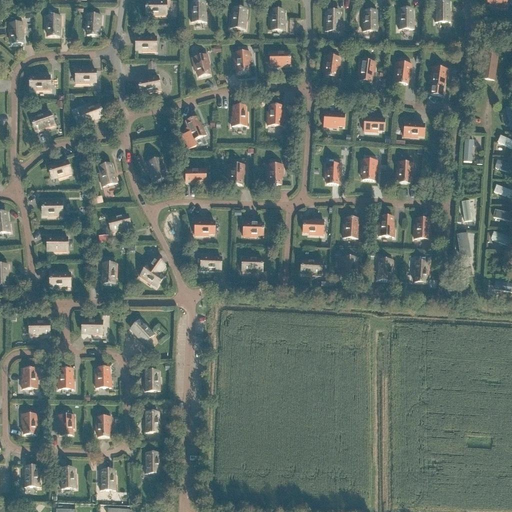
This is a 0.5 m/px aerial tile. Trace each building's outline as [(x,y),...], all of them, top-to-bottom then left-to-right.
[(486,0),(486,6),(492,7),(492,9),(506,10),(506,0),(486,0)] [(166,1),(157,1),(157,3),(146,3),(146,15),(153,15),(153,17),(166,17),(166,1)] [(193,10),(191,10),(191,24),(206,24),(206,15),(204,15),(204,4),(192,4),(193,10)] [(437,11),(435,11),(435,24),(448,24),(448,30),(458,30),(458,15),(448,15),(448,4),(437,4),(437,11)] [(231,16),(230,30),(245,31),(246,22),(244,22),(245,11),(234,10),(233,16),(231,16)] [(400,18),(398,18),(398,31),(414,31),(414,22),(412,22),(412,11),(400,11),(400,18)] [(270,19),(269,32),(285,33),(285,23),(283,23),(283,12),(272,12),(272,19),(270,19)] [(325,20),(325,33),(340,33),(340,24),(338,24),(339,13),(327,13),(327,20),(325,20)] [(364,20),(362,20),(362,33),(378,33),(378,24),(376,24),(376,13),(364,13),(364,20)] [(86,17),(85,30),(87,30),(87,37),(98,38),(99,27),(101,27),(101,18),(86,17)] [(45,18),(45,32),(47,32),(47,38),(59,38),(59,27),(61,27),(61,18),(45,18)] [(23,25),(8,26),(9,40),(11,39),(11,46),(23,45),(22,34),(24,34),(23,25)] [(156,37),(147,37),(147,39),(136,40),(136,51),(143,51),(143,53),(156,53),(156,37)] [(283,53),(269,53),(270,69),(279,69),(279,67),(290,67),(289,55),(283,55),(283,53)] [(249,54),(234,55),(235,68),(237,68),(237,75),(249,74),(248,63),(250,63),(249,54)] [(497,57),(485,56),(481,80),(493,82),(497,57)] [(207,57),(192,60),(195,73),(197,73),(198,79),(209,77),(207,66),(209,65),(207,57)] [(325,57),(323,71),(325,71),(324,78),(336,79),(337,68),(339,68),(340,59),(325,57)] [(360,62),(358,75),(360,76),(359,82),(371,84),(372,73),(374,73),(375,64),(360,62)] [(396,65),(394,78),(396,78),(396,85),(407,86),(408,75),(410,76),(411,67),(396,65)] [(432,69),(430,83),(432,83),(431,89),(430,96),(442,98),(443,91),(444,80),(446,80),(447,71),(432,69)] [(75,70),(76,86),(89,85),(89,83),(96,83),(95,72),(84,72),(84,70),(75,70)] [(41,79),(30,79),(30,91),(36,91),(36,93),(50,93),(50,77),(41,77),(41,79)] [(147,95),(160,92),(157,77),(148,79),(149,81),(138,83),(140,94),(147,93),(147,95)] [(92,107),(80,112),(85,127),(94,124),(93,122),(103,118),(99,107),(93,109),(92,107)] [(247,128),(247,114),(245,114),(245,108),(233,108),(234,119),(232,119),(232,128),(247,128)] [(267,114),(267,127),(283,128),(283,119),(281,119),(281,108),(270,108),(269,114),(267,114)] [(49,113),(36,117),(37,119),(31,121),(35,132),(45,128),(46,130),(54,127),(49,113)] [(324,113),(323,129),(337,130),(337,128),(343,128),(344,117),(333,116),(333,114),(324,113)] [(364,118),(363,134),(377,134),(377,132),(384,133),(384,121),(373,121),(373,119),(364,118)] [(188,134),(181,137),(187,151),(195,148),(193,142),(205,137),(202,128),(200,129),(196,119),(185,123),(188,129),(186,130),(188,134)] [(403,139),(417,140),(417,138),(423,138),(424,126),(413,126),(413,124),(404,123),(403,139)] [(511,143),(502,139),(499,144),(511,149),(511,143)] [(162,160),(147,165),(149,173),(151,173),(154,183),(165,180),(164,174),(165,173),(162,160)] [(58,180),(71,176),(67,161),(58,164),(59,166),(48,169),(51,180),(58,178),(58,180)] [(361,162),(360,175),(362,176),(362,182),(374,183),(374,172),(376,172),(377,163),(361,162)] [(511,167),(498,163),(495,170),(511,175),(511,167)] [(397,164),(396,178),(398,178),(398,185),(409,185),(410,174),(412,174),(413,165),(397,164)] [(98,176),(102,189),(117,185),(115,176),(113,176),(110,166),(99,169),(100,175),(98,176)] [(229,166),(228,180),(230,180),(230,186),(241,187),(242,176),(244,176),(244,167),(229,166)] [(326,166),(325,179),(327,180),(326,186),(338,187),(339,176),(341,176),(341,167),(326,166)] [(282,167),(267,167),(267,181),(269,181),(269,187),(281,187),(280,176),(282,176),(282,167)] [(206,170),(192,170),(192,172),(186,172),(186,184),(197,184),(197,186),(206,186),(206,170)] [(511,199),(511,192),(496,187),(494,193),(511,200),(511,199)] [(94,206),(103,204),(101,198),(92,200),(94,206)] [(62,202),(53,203),(53,205),(42,205),(42,216),(48,216),(48,218),(62,218),(62,202)] [(511,218),(497,213),(494,221),(509,225),(511,218)] [(0,234),(10,234),(9,225),(7,225),(6,214),(0,214),(0,234)] [(120,217),(107,220),(111,235),(120,233),(119,231),(130,228),(127,217),(121,219),(120,217)] [(379,225),(378,238),(394,239),(394,230),(392,230),(393,219),(381,218),(381,225),(379,225)] [(343,226),(342,240),(358,241),(359,232),(357,232),(357,221),(346,220),(345,226),(343,226)] [(303,223),(303,234),(309,235),(309,237),(322,237),(323,222),(314,221),(314,223),(303,223)] [(414,227),(414,241),(429,241),(430,232),(428,232),(428,221),(417,221),(416,227),(414,227)] [(195,222),(194,237),(208,238),(208,236),(214,236),(215,224),(204,224),(204,222),(195,222)] [(243,223),(243,239),(256,239),(256,237),(263,237),(263,226),(252,225),(252,223),(243,223)] [(511,239),(495,234),(493,240),(509,245),(511,239)] [(466,236),(457,235),(455,255),(464,256),(466,236)] [(58,241),(47,241),(47,252),(53,252),(53,254),(67,254),(67,239),(58,239),(58,241)] [(201,257),(200,273),(214,273),(214,271),(220,272),(221,260),(210,260),(210,258),(201,257)] [(148,266),(139,279),(150,287),(152,285),(157,289),(164,279),(158,275),(164,267),(153,259),(148,266)] [(242,259),(242,274),(251,275),(251,273),(262,273),(262,261),(256,261),(256,259),(242,259)] [(342,259),(341,269),(343,269),(343,280),(354,280),(355,274),(357,274),(357,260),(342,259)] [(301,263),(301,275),(312,275),(312,277),(321,278),(321,262),(308,262),(308,264),(301,263)] [(377,262),(377,271),(379,271),(378,282),(390,283),(390,276),(392,276),(393,263),(377,262)] [(413,264),(413,273),(415,273),(414,284),(425,285),(426,278),(428,278),(429,265),(413,264)] [(101,266),(101,275),(103,275),(102,286),(114,286),(114,280),(116,280),(117,266),(101,266)] [(8,267),(0,267),(0,287),(6,287),(6,276),(8,276),(8,267)] [(70,274),(61,274),(61,276),(50,277),(50,288),(56,288),(56,290),(70,290),(70,274)] [(42,322),(29,323),(29,338),(38,338),(38,336),(49,336),(49,324),(43,324),(42,322)] [(82,323),(82,335),(93,335),(93,337),(102,337),(102,322),(88,322),(88,324),(82,323)] [(139,323),(131,331),(138,339),(137,340),(143,347),(154,336),(145,326),(144,327),(139,323)] [(97,376),(95,377),(95,390),(111,390),(111,381),(109,381),(109,370),(97,370),(97,376)] [(24,382),(22,382),(22,391),(37,391),(37,377),(35,377),(35,371),(23,371),(24,382)] [(58,378),(58,391),(73,391),(73,382),(71,382),(71,371),(60,371),(60,378),(58,378)] [(146,384),(144,384),(144,393),(160,393),(160,380),(158,380),(158,373),(146,373),(146,384)] [(144,425),(144,434),(160,435),(160,421),(158,421),(158,414),(146,414),(146,425),(144,425)] [(37,416),(22,416),(22,426),(24,425),(24,436),(35,436),(35,430),(37,430),(37,416)] [(73,417),(58,417),(58,426),(60,426),(60,437),(72,437),(72,431),(74,431),(73,417)] [(111,419),(95,419),(96,433),(98,433),(98,439),(109,439),(109,428),(111,428),(111,419)] [(147,466),(145,466),(145,475),(160,475),(160,462),(158,462),(158,455),(146,455),(147,466)] [(26,480),(23,480),(24,489),(39,489),(39,475),(37,475),(37,469),(25,469),(26,480)] [(62,482),(60,482),(60,491),(76,490),(76,477),(74,477),(73,470),(62,471),(62,482)] [(100,483),(100,492),(115,492),(115,479),(113,479),(113,472),(102,472),(102,483),(100,483)]
